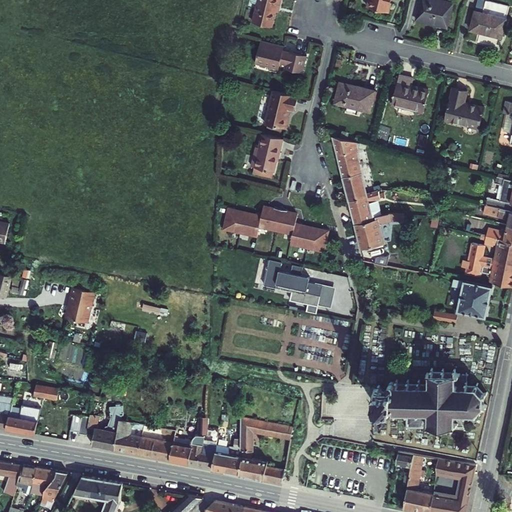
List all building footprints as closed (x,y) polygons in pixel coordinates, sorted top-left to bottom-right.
[(252,0),(246,26),(266,31),(270,15),(273,15),(276,0),(252,0)] [(361,0),(359,9),(381,14),(384,0),(361,0)] [(422,0),(412,0),(407,22),(439,31),(446,6),(422,0)] [(469,13),(463,33),(496,42),(501,22),(469,13)] [(254,43),(249,64),(264,67),(262,75),(273,77),(276,63),(281,65),(280,70),(297,73),(301,55),(284,52),(283,54),(277,53),(278,48),(254,43)] [(399,74),(391,103),(423,111),(428,89),(420,87),(421,80),(399,74)] [(341,80),(335,101),(369,110),(374,88),(341,80)] [(454,86),(446,118),(480,126),(484,105),(466,101),(469,89),(454,86)] [(268,94),(259,127),(280,132),(285,114),(288,114),(292,100),(268,94)] [(511,131),(511,135),(510,141),(511,141),(511,99),(506,98),(503,111),(509,112),(506,129),(511,131)] [(354,208),(364,245),(387,239),(382,221),(396,217),(410,217),(410,211),(392,209),(377,214),(378,217),(375,218),(370,199),(388,194),(386,189),(380,191),(380,189),(391,186),(389,180),(373,184),(375,190),(368,192),(364,175),(378,171),(376,164),(378,163),(376,157),(362,161),(363,167),(362,168),(356,148),(360,148),(357,138),(334,133),(347,181),(354,208)] [(250,150),(244,175),(266,180),(270,164),(273,165),(279,142),(256,136),(253,150),(250,150)] [(464,259),(461,267),(483,273),(484,270),(492,272),(491,278),(511,283),(511,174),(508,174),(502,195),(492,193),(490,200),(483,198),(482,205),(487,206),(486,209),(503,212),(504,204),(511,205),(511,212),(510,221),(476,213),(473,227),(485,230),(483,236),(488,237),(487,241),(498,244),(495,255),(486,252),(488,243),(475,239),(470,260),(464,259)] [(232,206),(227,229),(261,236),(263,228),(296,235),(295,243),(329,250),(334,227),(300,220),(302,212),(268,205),(266,213),(254,210),(238,207),(232,206)] [(0,219),(0,239),(6,240),(10,222),(0,219)] [(284,261),(271,258),(266,283),(322,295),(324,283),(311,280),(312,276),(303,274),(304,266),(295,264),(293,270),(282,268),(284,261)] [(0,273),(0,295),(6,297),(11,276),(0,273)] [(459,274),(457,282),(466,283),(461,307),(490,314),(497,282),(459,274)] [(67,307),(63,323),(85,328),(92,296),(68,290),(65,306),(67,307)] [(435,306),(433,314),(459,319),(461,311),(435,306)] [(380,407),(380,404),(392,404),(390,407),(389,408),(389,410),(390,412),(392,412),(394,412),(396,411),(396,413),(400,413),(400,409),(407,410),(407,412),(407,414),(410,414),(409,423),(408,424),(410,427),(412,425),(460,428),(463,429),(466,424),(464,423),(464,411),(474,411),(475,414),(478,413),(477,410),(484,404),(488,405),(488,402),(486,402),(486,393),(489,392),(489,389),(486,390),(478,385),(480,382),(477,381),(475,384),(468,384),(468,375),(470,374),(467,369),(465,370),(457,370),(458,367),(454,367),(454,370),(447,369),(447,366),(444,366),(444,369),(436,368),(436,366),(434,366),(434,368),(432,369),(432,371),(428,371),(428,374),(432,376),(431,382),(424,382),(424,379),(419,379),(419,382),(412,382),(412,379),(408,379),(408,382),(401,382),(401,378),(397,378),(397,382),(396,380),(393,381),(391,381),(390,383),(390,385),(392,387),(382,387),(382,384),(378,384),(378,386),(375,387),(375,390),(378,391),(378,395),(378,400),(374,400),(374,403),(377,404),(378,407),(380,407)] [(0,429),(20,433),(36,436),(41,409),(22,405),(21,408),(13,406),(14,398),(0,394),(0,383),(1,379),(0,378),(0,429)] [(36,384),(34,395),(58,399),(61,388),(36,384)] [(86,436),(84,445),(96,447),(112,451),(149,458),(162,461),(181,464),(182,462),(190,464),(204,467),(204,469),(236,475),(259,480),(274,483),(275,481),(282,482),(283,475),(285,467),(270,462),(270,459),(255,455),(255,450),(256,431),(292,438),(294,425),(243,415),(236,413),(235,451),(219,447),(208,449),(207,453),(198,450),(200,441),(207,441),(207,435),(209,435),(210,416),(196,415),(191,433),(177,431),(174,439),(133,434),(137,429),(138,424),(124,422),(125,414),(125,408),(125,404),(122,404),(120,402),(117,402),(116,404),(106,404),(104,414),(109,416),(108,426),(100,426),(98,427),(98,429),(92,428),(95,415),(84,413),(83,416),(65,414),(61,430),(70,431),(70,433),(79,435),(79,434),(86,436)] [(395,450),(389,460),(397,462),(408,465),(406,472),(403,471),(400,484),(404,486),(400,505),(433,511),(462,511),(473,464),(435,457),(432,470),(441,472),(458,475),(455,496),(437,492),(415,488),(421,454),(411,452),(395,450)] [(0,459),(0,477),(2,478),(3,475),(15,477),(15,485),(25,487),(24,492),(42,495),(40,501),(45,503),(48,499),(54,501),(67,474),(49,470),(21,464),(0,459)] [(117,511),(124,483),(83,476),(74,495),(110,501),(106,511),(103,511),(117,511)] [(176,493),(157,511),(180,511),(195,497),(176,493)] [(263,511),(246,508),(208,501),(196,511),(263,511)]
